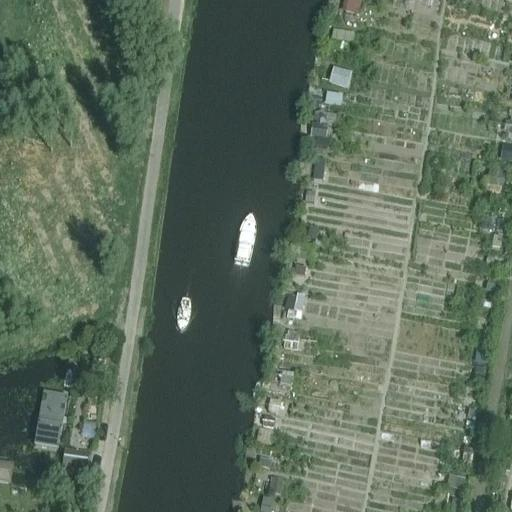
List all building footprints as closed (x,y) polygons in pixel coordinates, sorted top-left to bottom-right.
[(358,17),(360,6),(346,3),(344,15),(358,17)] [(331,41),(352,45),(354,36),(333,32),(331,41)] [(333,70),(329,84),(343,88),(347,74),(333,70)] [(342,97),(331,96),(329,108),(340,110),(342,97)] [(326,125),(327,118),(321,113),(314,116),(313,123),(319,128),(326,125)] [(316,127),(314,140),(326,141),(328,129),(316,127)] [(313,152),(325,154),(327,143),(315,141),(313,152)] [(322,183),(324,171),(314,170),(312,182),(322,183)] [(488,173),(484,188),(502,192),(505,177),(488,173)] [(306,194),(305,204),(313,205),(314,194),(306,194)] [(315,243),(317,231),(309,229),(306,241),(315,243)] [(494,238),(491,250),(498,252),(501,239),(494,238)] [(500,283),(492,282),(489,294),(497,296),(500,283)] [(287,298),(285,311),(288,312),(293,313),(296,300),(287,298)] [(494,305),(484,303),(482,314),(492,316),(494,305)] [(475,363),(484,364),(486,353),(477,352),(475,363)] [(105,361),(93,360),(92,368),(104,369),(105,361)] [(279,386),(291,388),(294,377),(282,375),(279,386)] [(483,377),(475,375),(473,384),(481,386),(483,377)] [(270,402),(267,413),(275,415),(278,403),(270,402)] [(64,408),(44,404),(34,463),(53,467),(64,408)] [(469,412),(467,421),(475,423),(477,414),(469,412)] [(264,428),(274,430),(275,424),(265,421),(264,428)] [(272,435),(266,433),(263,446),(269,447),(272,435)] [(464,450),(462,463),(471,464),(472,452),(464,450)] [(86,472),(88,456),(65,452),(62,468),(86,472)] [(258,469),(269,471),(271,464),(260,461),(258,469)] [(446,489),(462,493),(464,481),(449,477),(446,489)] [(271,481),(268,496),(280,499),(282,483),(271,481)] [(263,500),(260,511),(269,511),(272,502),(263,500)] [(452,502),(450,511),(458,511),(460,503),(452,502)]
